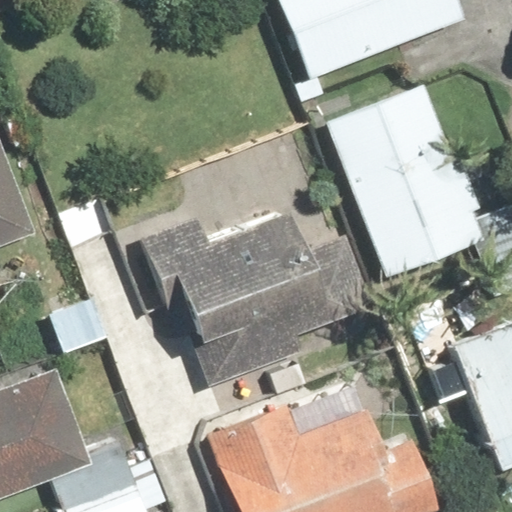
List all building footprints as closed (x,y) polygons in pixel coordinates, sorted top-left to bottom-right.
[(441,0),(261,0),(293,82),(450,22),(441,0)] [(412,81),(307,120),(369,281),(455,249),(478,309),(511,296),(511,199),(463,217),(412,81)] [(0,243),(23,234),(0,172),(0,243)] [(185,215),(129,236),(188,392),(294,352),(286,331),(362,303),(336,234),(288,252),(273,213),(196,242),(185,215)] [(511,318),(433,347),(479,472),(511,460),(511,318)] [(47,367),(0,384),(0,496),(38,482),(49,511),(148,511),(146,507),(158,503),(141,456),(122,463),(112,436),(77,449),(47,367)] [(269,404),(189,435),(218,511),(423,511),(427,510),(400,441),(368,453),(351,412),(282,438),(269,404)]
